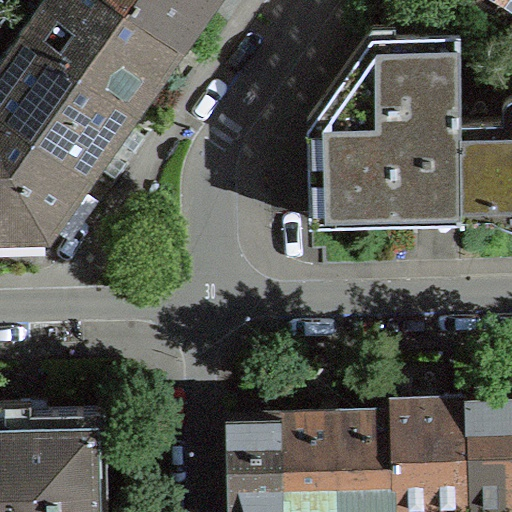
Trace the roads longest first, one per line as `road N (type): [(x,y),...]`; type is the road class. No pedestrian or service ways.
road 1 (residential): [(199,307),(200,211),(209,173),(226,130),(319,0)]
road 2 (residential): [(511,300),(199,307)]
road 3 (residential): [(199,307),(202,511)]
road 4 (residential): [(199,307),(0,313)]
